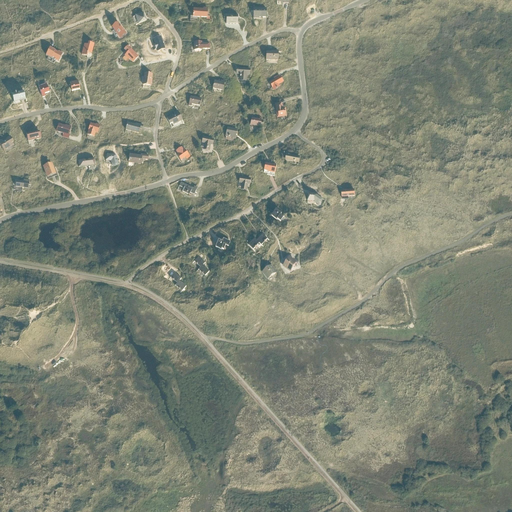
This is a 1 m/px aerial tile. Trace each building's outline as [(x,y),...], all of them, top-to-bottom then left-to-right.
[(205,10),(193,10),(193,17),(207,18),(207,10),(207,9),(205,9),(205,10)] [(253,17),(266,17),(266,9),(253,9),(253,17)] [(143,13),(133,18),(136,25),(146,21),(143,13)] [(226,24),(238,24),(237,24),(237,23),(239,23),(239,19),(237,19),(237,16),(238,16),(238,15),(231,15),(231,16),(226,16),(226,20),(227,20),(227,24),(226,24)] [(118,24),(112,28),(120,38),(126,34),(118,24)] [(160,38),(153,40),(155,45),(155,46),(156,49),(157,49),(157,52),(164,49),(160,38)] [(87,53),(91,54),(94,45),(90,43),(89,46),(84,45),(81,55),(86,57),(87,53)] [(133,63),(138,57),(131,50),(132,49),(128,46),(124,50),(127,53),(125,56),(129,60),(129,59),(133,63)] [(55,52),(50,49),(46,56),(51,58),(52,57),(56,59),(55,60),(58,62),(62,54),(58,52),(58,53),(54,52),(55,52)] [(278,52),(271,51),(271,52),(266,52),(266,61),(278,61),(278,52)] [(237,69),(237,74),(240,75),(240,81),(246,81),(246,75),(249,75),(250,70),(237,69)] [(152,75),(145,74),(143,85),(150,86),(152,75)] [(274,80),(269,83),(272,88),(273,88),(274,90),(279,87),(278,85),(283,82),(280,77),(279,77),(279,76),(274,79),(274,80)] [(80,90),(78,81),(70,83),(72,91),(80,90)] [(214,81),(213,89),(223,91),(225,82),(221,81),(220,83),(214,81)] [(42,98),(45,97),(44,94),(49,93),(46,85),(39,87),(42,98)] [(12,94),(14,102),(14,103),(25,100),(25,99),(23,92),(23,91),(12,94)] [(201,100),(191,97),(189,106),(191,107),(192,104),(200,106),(201,100)] [(281,104),(275,105),(278,119),(281,119),(281,118),(285,117),(284,111),(285,111),(285,110),(282,110),(281,104)] [(182,121),(177,112),(174,113),(175,116),(171,118),(170,117),(167,119),(170,124),(173,123),(174,125),(182,121)] [(260,127),(262,119),(259,118),(259,121),(252,119),(250,125),(260,127)] [(143,126),(137,124),(136,125),(127,123),(126,130),(138,134),(140,130),(142,130),(143,126)] [(89,131),(87,135),(94,137),(95,133),(97,133),(100,126),(96,125),(95,126),(90,124),(88,130),(89,131)] [(64,134),(63,137),(68,139),(69,136),(68,135),(71,127),(67,126),(66,127),(59,125),(56,132),(64,134)] [(236,130),(227,128),(226,136),(235,138),(235,135),(237,135),(237,134),(236,134),(236,130)] [(40,139),(39,132),(26,135),(28,142),(40,139)] [(11,146),(10,144),(13,142),(10,137),(6,139),(7,140),(3,143),(1,140),(0,141),(0,144),(4,151),(11,146)] [(209,151),(210,145),(212,145),(213,140),(204,138),(203,143),(205,144),(203,150),(209,151)] [(185,158),(186,160),(190,157),(185,150),(177,156),(181,161),(185,158)] [(299,162),(300,158),(291,156),(291,155),(287,154),(286,161),(295,162),(295,161),(299,162)] [(107,155),(106,161),(111,162),(112,166),(118,164),(116,156),(107,155)] [(128,163),(141,165),(141,159),(148,160),(148,156),(141,155),(141,157),(130,155),(128,163)] [(85,160),(78,161),(79,167),(79,166),(86,166),(88,166),(88,167),(94,166),(95,167),(94,162),(94,159),(88,160),(88,163),(86,163),(85,160)] [(276,166),(265,164),(264,171),(268,171),(268,175),(271,176),(271,175),(274,176),(273,176),(274,176),(276,166)] [(52,165),(44,168),(47,177),(55,174),(52,165)] [(246,191),(247,185),(249,185),(250,179),(240,178),(239,183),(242,184),(241,190),(246,191)] [(16,181),(16,187),(25,188),(28,189),(29,181),(24,180),(23,182),(16,181)] [(190,193),(194,195),(197,188),(194,187),(193,189),(181,183),(179,187),(184,189),(182,193),(189,196),(190,193)] [(348,200),(348,197),(355,197),(354,191),(342,191),(342,197),(343,197),(343,200),(348,200)] [(308,193),(307,202),(314,203),(314,202),(318,204),(322,199),(323,199),(314,194),(309,194),(308,193)] [(282,214),(276,210),(272,217),(277,220),(278,219),(281,222),(284,217),(281,215),(282,214)] [(257,241),(259,244),(262,246),(268,239),(263,235),(257,241)] [(228,247),(230,242),(223,239),(222,242),(218,241),(215,248),(221,250),(221,249),(223,250),(225,245),(228,247)] [(257,241),(255,239),(249,246),(253,250),(259,244),(257,241)] [(200,268),(203,266),(205,263),(198,257),(194,262),(200,268)] [(297,263),(289,258),(284,266),(291,271),(297,263)] [(203,266),(200,268),(198,270),(205,276),(209,272),(203,266)] [(268,280),(277,273),(271,266),(262,273),(268,280)] [(177,284),(179,281),(181,279),(174,273),(170,278),(177,284)] [(179,281),(177,284),(175,286),(182,292),(186,287),(179,281)]
